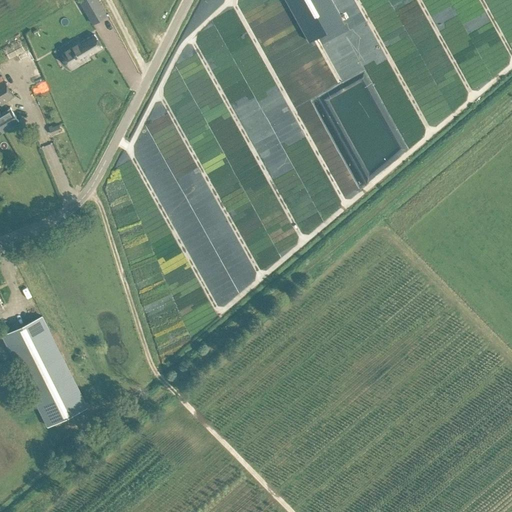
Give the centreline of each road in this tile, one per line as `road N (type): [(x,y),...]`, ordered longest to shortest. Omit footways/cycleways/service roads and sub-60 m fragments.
road 1 (track): [(91,185),(156,368),(296,511)]
road 2 (unclassified): [(0,241),(53,219),(87,192),(188,0)]
